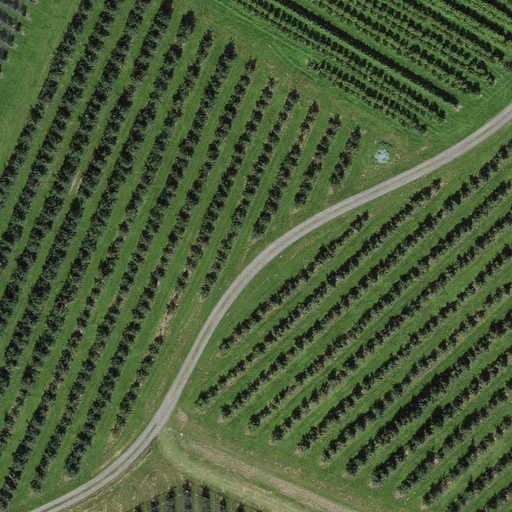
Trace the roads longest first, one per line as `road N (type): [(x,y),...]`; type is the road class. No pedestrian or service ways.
road 1 (track): [(511,111),(421,178),(269,254),(209,332),(169,426),(97,490),(48,511)]
road 2 (track): [(288,511),(206,478),(151,442)]
